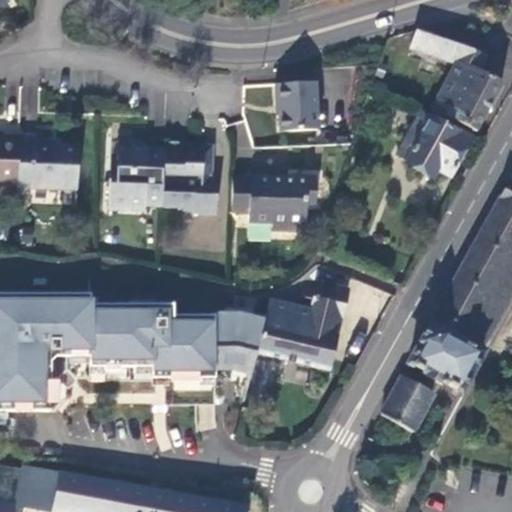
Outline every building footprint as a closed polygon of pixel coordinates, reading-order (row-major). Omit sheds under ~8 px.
[(0,0),(0,10),(2,9),(1,8),(8,3),(5,0),(0,0)] [(429,111),(475,132),(501,83),(480,72),(488,58),(488,56),(416,30),(410,48),(455,65),(429,111)] [(318,129),(315,83),(275,86),(277,104),(279,104),(281,131),(318,129)] [(470,142),(420,112),(396,156),(406,162),(405,165),(432,180),(440,167),(452,174),(470,142)] [(0,182),(18,183),(19,135),(3,134),(3,140),(0,139),(0,182)] [(18,183),(17,195),(28,195),(29,188),(72,191),(75,148),(59,147),(49,147),(49,140),(33,139),(33,136),(19,135),(18,183)] [(164,151),(163,205),(183,207),(184,211),(194,211),(195,215),(216,216),(217,190),(214,190),(214,173),(204,173),(204,147),(185,146),(186,142),(164,142),(164,151)] [(147,210),(162,211),(163,205),(164,151),(146,149),(140,144),(114,143),(114,156),(114,182),(107,181),(105,212),(146,214),(147,210)] [(204,173),(214,173),(214,147),(204,147),(204,173)] [(232,179),(231,217),(245,217),(245,223),(271,225),(271,233),(296,235),(314,180),(246,177),(246,180),(232,179)] [(467,348),(501,279),(511,284),(511,177),(406,365),(458,394),(481,354),(480,354),(467,348)] [(511,291),(511,284),(501,279),(467,348),(480,354),(511,291)] [(257,354),(329,371),(348,288),(318,282),(317,286),(312,308),(294,305),(270,300),(265,319),(257,354)] [(305,283),(297,290),(294,305),(312,308),(317,286),(305,283)] [(0,295),(0,413),(57,413),(66,404),(66,388),(58,380),(51,380),(51,363),(56,358),(66,358),(66,371),(75,379),(91,379),(91,368),(106,368),(106,372),(121,372),(121,368),(153,368),(153,379),(186,379),(186,382),(201,382),(201,379),(216,379),(216,370),(216,364),(235,364),(253,369),(257,354),(265,319),(241,313),(216,313),(216,316),(174,316),(174,305),(155,305),(155,301),(133,302),(132,305),(99,305),(99,299),(90,299),(90,295),(0,295)] [(58,380),(66,388),(75,379),(66,371),(66,358),(56,358),(51,363),(51,380),(58,380)] [(235,364),(234,370),(251,375),(253,369),(235,364)] [(401,377),(379,415),(412,433),(433,396),(401,377)] [(0,511),(9,511),(17,469),(0,466),(0,511)] [(495,494),(497,472),(482,470),(479,493),(495,494)] [(246,511),(248,508),(59,472),(51,511),(246,511)]
